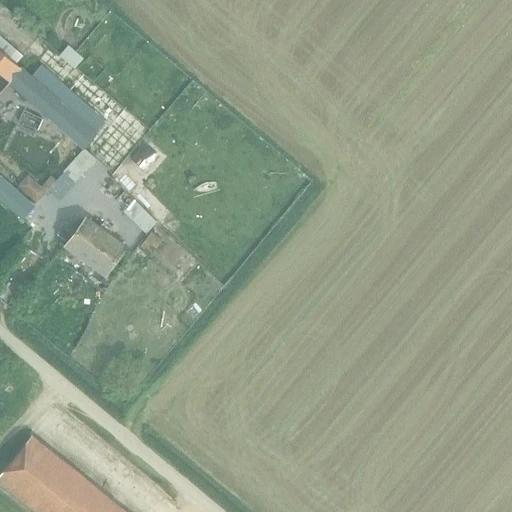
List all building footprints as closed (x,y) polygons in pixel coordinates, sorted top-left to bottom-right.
[(0,38),(0,51),(15,65),(21,57),(0,38)] [(67,47),(59,56),(73,69),(82,59),(67,47)] [(83,148),(105,122),(30,56),(20,69),(15,65),(0,51),(0,200),(21,219),(33,206),(0,177),(0,90),(7,82),(83,148)] [(169,148),(178,135),(160,124),(152,137),(169,148)] [(49,187),(63,168),(44,154),(30,173),(49,187)] [(68,243),(64,248),(103,276),(125,247),(86,218),(77,230),(68,243)] [(67,223),(58,236),(68,243),(77,230),(67,223)] [(149,234),(138,248),(147,256),(159,241),(149,234)] [(0,487),(31,511),(124,511),(29,435),(0,471),(0,487)]
